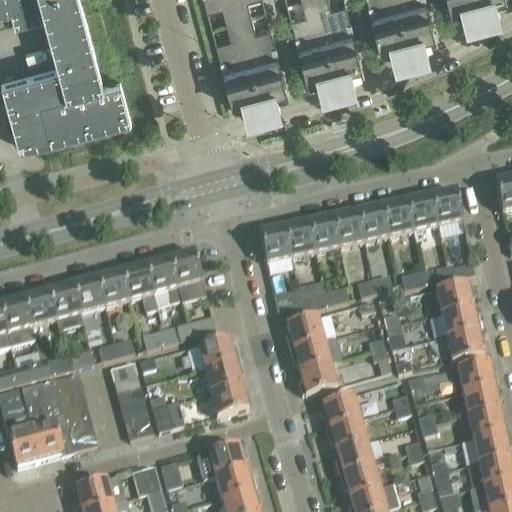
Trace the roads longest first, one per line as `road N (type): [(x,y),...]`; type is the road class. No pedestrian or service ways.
road 1 (residential): [(511,21),(451,56),(207,149)]
road 2 (tertiary): [(218,189),(416,129),(511,81)]
road 3 (residential): [(306,511),(228,233)]
road 4 (residential): [(228,233),(476,174)]
road 5 (residential): [(0,286),(228,233)]
road 6 (tertiary): [(0,244),(218,189)]
road 7 (residential): [(511,339),(476,174)]
road 8 (residential): [(207,149),(169,0)]
